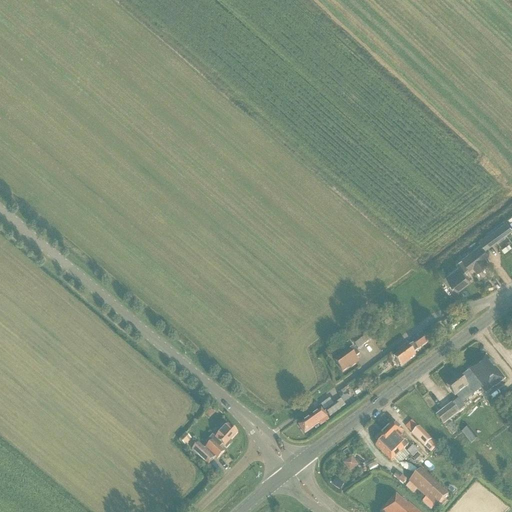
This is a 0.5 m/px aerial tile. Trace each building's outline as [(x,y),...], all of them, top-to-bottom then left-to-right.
[(511,229),(506,220),(487,234),(493,242),(511,229)] [(458,266),(446,276),(457,290),(469,280),(463,272),(468,267),(470,269),(481,260),(473,249),(462,258),(455,263),(458,266)] [(447,335),(441,327),(433,333),(439,341),(447,335)] [(351,342),(358,350),(369,342),(363,333),(351,342)] [(394,358),(401,367),(415,356),(413,354),(430,341),(426,335),(408,347),(406,345),(398,351),(400,353),(394,358)] [(352,367),(357,363),(354,359),(359,355),(353,347),(334,361),(342,373),(351,366),(352,367)] [(460,378),(459,377),(447,387),(455,397),(467,387),(465,385),(473,378),(482,389),(501,375),(486,356),(467,371),(467,372),(460,378)] [(336,403),(325,411),(329,417),(340,410),(336,403)] [(452,404),(435,417),(443,426),(459,413),(452,404)] [(321,410),(313,416),(298,426),(304,435),(319,424),(320,426),(328,421),(321,410)] [(393,422),(384,431),(403,450),(408,445),(404,442),(405,441),(400,437),(404,433),(393,422)] [(231,441),(238,433),(229,425),(216,439),(212,436),(206,443),(209,446),(205,450),(198,444),(192,451),(208,466),(215,458),(217,460),(224,453),(218,447),(221,445),(226,449),(232,442),(231,441)] [(438,447),(419,427),(411,435),(424,448),(430,454),(438,447)] [(391,462),(403,450),(384,431),(375,439),(379,443),(375,447),(391,462)] [(191,440),(185,434),(178,441),(185,447),(191,440)] [(358,466),(351,457),(343,464),(349,473),(358,466)] [(436,509),(448,496),(420,471),(408,483),(436,509)] [(447,490),(453,495),(456,492),(450,487),(447,490)] [(410,502),(402,496),(400,499),(396,496),(382,511),(416,511),(408,505),(410,502)]
